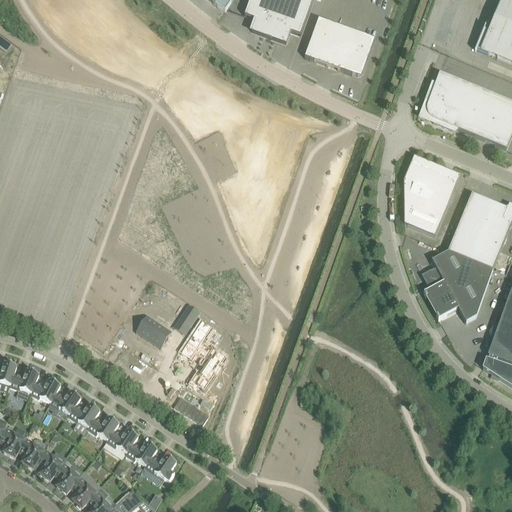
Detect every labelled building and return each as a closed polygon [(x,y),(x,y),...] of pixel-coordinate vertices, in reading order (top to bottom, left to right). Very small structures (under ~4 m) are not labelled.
[(205,0),(225,14),(235,0),(205,0)] [(251,0),(245,18),(256,22),(252,33),(286,46),(290,34),(301,38),(314,0),(389,0),(390,0),(389,0),(251,0)] [(511,0),(502,0),(488,34),(484,32),(485,30),(484,30),(475,52),(476,52),(489,57),(489,55),(511,64),(511,0)] [(305,60),(355,78),(355,77),(357,78),(361,76),(362,74),(363,75),(375,42),(318,22),(305,60)] [(454,131),(506,153),(511,138),(511,106),(439,76),(434,91),(432,90),(426,108),(428,109),(427,111),(427,114),(427,116),(428,118),(430,120),(432,122),(434,123),(433,125),(453,133),(454,131)] [(404,228),(435,240),(454,194),(436,187),(440,178),(412,166),(404,185),(404,228)] [(448,254),(493,273),(511,226),(511,213),(507,211),(508,210),(507,210),(506,211),(472,197),(448,254)] [(493,273),(448,254),(432,263),(436,271),(422,278),(426,287),(430,284),(433,290),(424,295),(426,299),(428,298),(438,317),(436,318),(438,322),(458,311),(466,326),(466,325),(476,320),(493,273)] [(511,290),(488,358),(489,358),(488,363),(486,362),(483,371),(511,390),(511,290)] [(189,308),(179,323),(190,330),(200,315),(189,308)] [(146,318),(135,335),(160,351),(171,334),(146,318)] [(202,323),(180,356),(190,363),(195,355),(204,361),(201,366),(199,365),(194,372),(196,373),(188,386),(202,395),(227,357),(213,348),(203,342),(212,330),(202,323)] [(0,385),(10,388),(15,376),(17,369),(5,365),(2,372),(0,371),(0,385)] [(20,392),(31,396),(36,385),(39,378),(38,377),(39,376),(34,374),(34,375),(27,373),(24,380),(15,376),(10,388),(10,390),(20,394),(20,392)] [(40,401),(51,406),(57,395),(61,388),(49,382),(46,389),(36,385),(31,396),(30,398),(39,402),(40,401)] [(59,412),(69,418),(77,408),(81,401),(70,394),(66,401),(57,395),(51,406),(50,408),(58,413),(59,412)] [(79,424),(88,431),(96,421),(100,414),(99,414),(100,412),(96,409),(95,411),(89,407),(85,413),(77,408),(69,418),(68,420),(77,426),(79,424)] [(5,416),(11,419),(13,413),(7,410),(5,416)] [(43,419),(35,415),(32,421),(40,426),(43,419)] [(98,437),(107,444),(115,433),(119,427),(108,420),(104,426),(96,421),(88,431),(87,432),(97,439),(98,437)] [(41,428),(34,424),(30,432),(37,435),(41,428)] [(19,454),(24,442),(14,437),(15,435),(5,430),(0,443),(0,444),(8,448),(4,455),(15,461),(19,454)] [(62,430),(58,436),(63,439),(67,434),(62,430)] [(117,450),(126,457),(134,446),(138,440),(128,433),(123,439),(115,433),(107,444),(106,445),(116,452),(117,450)] [(33,472),(37,465),(43,454),(34,448),(35,446),(25,441),(24,442),(19,454),(26,458),(22,465),(33,472)] [(136,463),(145,469),(153,459),(157,453),(147,445),(142,452),(134,446),(126,457),(125,458),(135,464),(136,463)] [(50,484),(55,478),(62,467),(53,460),(54,458),(44,452),(43,454),(37,465),(44,470),(40,476),(50,484)] [(153,459),(145,469),(144,471),(154,477),(155,476),(165,483),(166,481),(170,484),(175,477),(171,474),(176,465),(166,458),(161,465),(153,459)] [(96,462),(92,467),(98,472),(102,467),(96,462)] [(67,497),(72,491),(79,481),(70,473),(72,472),(63,465),(62,467),(55,478),(62,483),(57,489),(67,497)] [(118,470),(114,475),(119,479),(123,473),(118,470)] [(82,511),(87,506),(102,490),(93,481),(92,482),(84,475),(79,481),(72,491),(78,497),(73,502),(78,507),(77,508),(80,511),(81,510),(82,511)] [(110,511),(111,511),(103,503),(109,498),(102,490),(87,506),(93,511),(110,511)] [(157,498),(150,508),(154,511),(157,511),(163,502),(157,498)]
